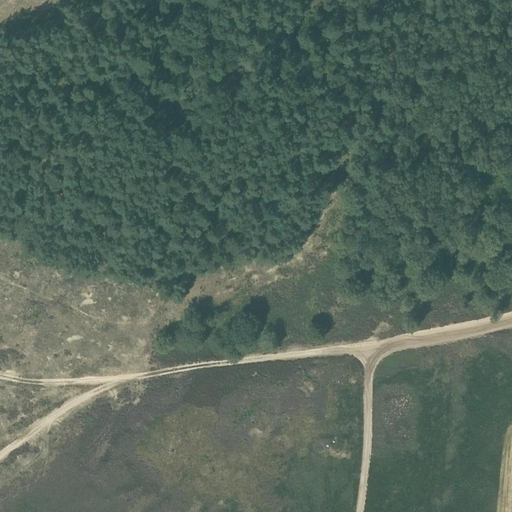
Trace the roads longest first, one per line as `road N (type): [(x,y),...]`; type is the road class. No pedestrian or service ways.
road 1 (track): [(368,348),(129,380)]
road 2 (track): [(359,511),(368,348)]
road 3 (track): [(0,456),(69,405),(129,380)]
road 4 (track): [(511,324),(368,348)]
road 5 (track): [(129,380),(0,376)]
